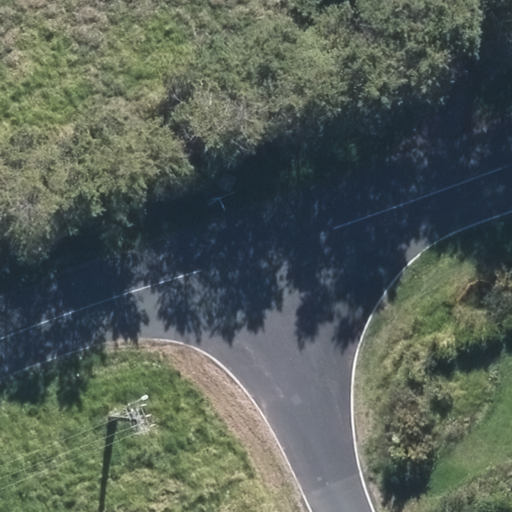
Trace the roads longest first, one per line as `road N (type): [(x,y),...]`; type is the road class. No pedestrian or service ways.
road 1 (residential): [(229,254),(511,154)]
road 2 (residential): [(229,254),(348,511)]
road 3 (residential): [(0,340),(229,254)]
road 4 (track): [(511,147),(455,0)]
